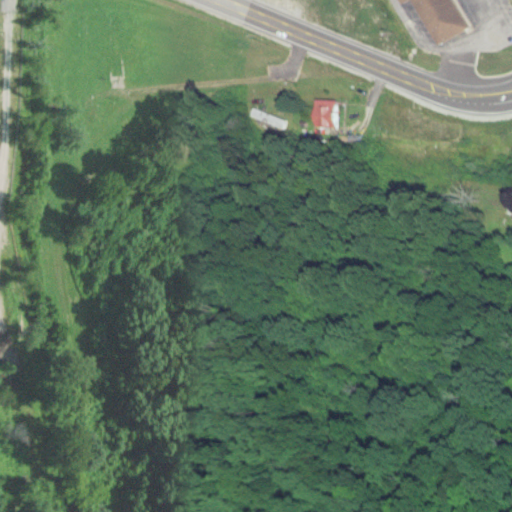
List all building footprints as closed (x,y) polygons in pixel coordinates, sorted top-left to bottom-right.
[(416,0),(439,46),(471,30),(456,0),(402,0),(405,6),(416,0)] [(338,102),(317,102),(317,129),(338,129),(338,102)] [(475,105),(475,132),(495,132),(495,105),(475,105)] [(287,120),(255,111),(252,119),(285,128),(287,120)] [(395,125),(395,135),(442,135),(442,125),(395,125)]
